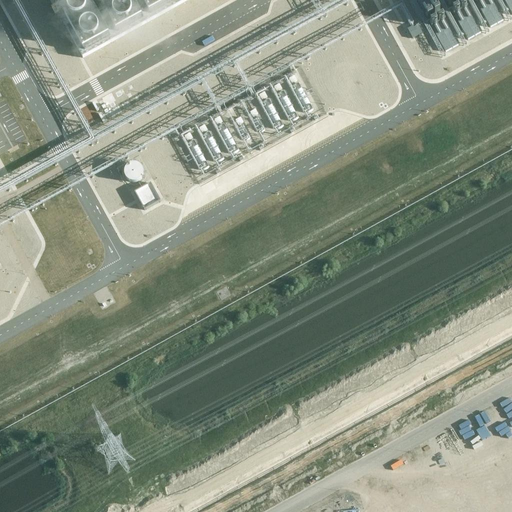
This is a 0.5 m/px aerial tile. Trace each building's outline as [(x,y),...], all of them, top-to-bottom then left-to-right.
[(50,0),(83,58),(189,0),(50,0)] [(434,0),(416,0),(427,19),(441,12),(434,0)] [(493,0),(474,0),(490,28),(504,20),(493,0)] [(466,4),(452,12),(468,40),(482,33),(466,4)] [(444,16),(430,24),(446,53),(460,45),(444,16)] [(421,22),(408,30),(413,39),(426,32),(421,22)] [(222,39),(231,35),(226,25),(218,29),(222,39)] [(151,184),(135,193),(142,206),(144,211),(161,202),(151,184)]
